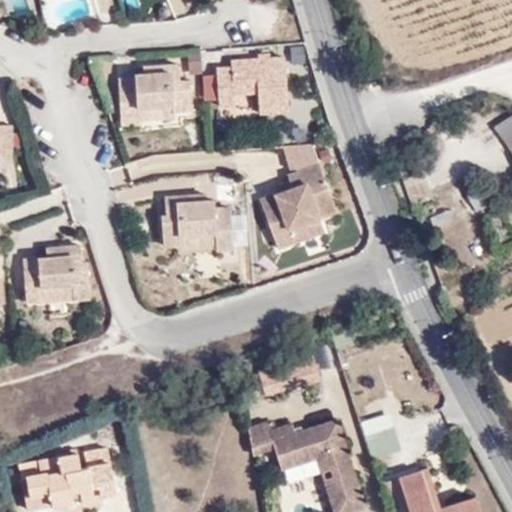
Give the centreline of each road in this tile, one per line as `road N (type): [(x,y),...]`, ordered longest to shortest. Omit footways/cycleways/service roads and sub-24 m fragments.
road 1 (residential): [(405,262),(188,332),(145,328),(129,309),(46,62),(62,45),(209,27)]
road 2 (unclassified): [(405,262),(511,469)]
road 3 (residential): [(349,112),(511,57)]
road 4 (unclassified): [(349,112),(405,262)]
